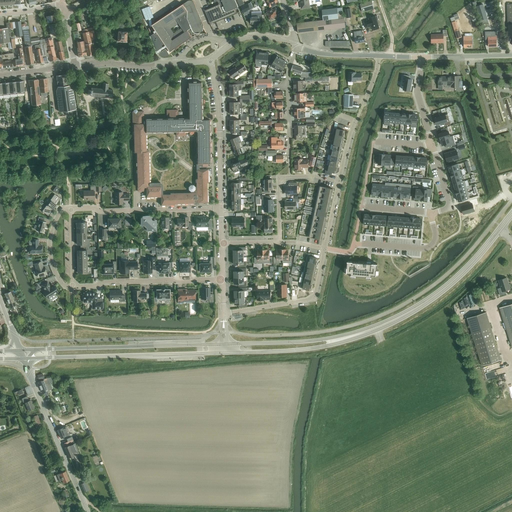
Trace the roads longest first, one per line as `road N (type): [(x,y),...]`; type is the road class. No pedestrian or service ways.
road 1 (secondary): [(223,344),(20,351)]
road 2 (secondary): [(23,358),(223,353)]
road 3 (secondary): [(376,328),(450,282),(511,214)]
road 4 (secondary): [(86,511),(23,358)]
road 5 (secondary): [(223,353),(314,348),(376,328)]
road 6 (secondary): [(376,328),(223,344)]
road 7 (residential): [(222,279),(72,287)]
road 8 (residential): [(71,209),(221,209)]
road 9 (residential): [(210,60),(221,209)]
road 10 (residential): [(223,313),(313,298),(324,248)]
road 11 (residential): [(290,177),(295,42)]
